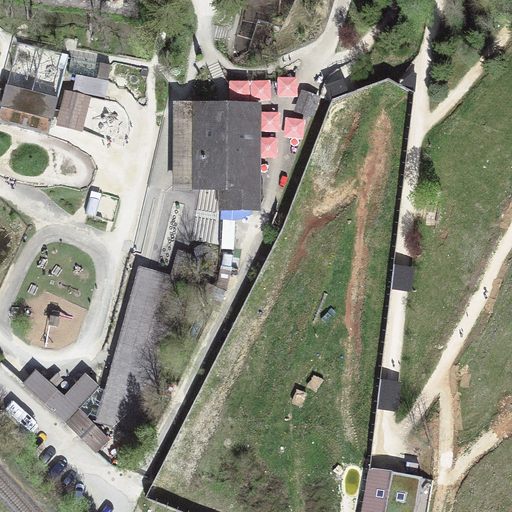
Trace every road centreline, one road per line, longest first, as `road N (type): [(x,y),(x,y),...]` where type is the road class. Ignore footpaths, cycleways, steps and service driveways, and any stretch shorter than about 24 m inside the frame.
road 1 (track): [(437,0),(381,470)]
road 2 (track): [(123,492),(137,485),(232,290)]
road 3 (track): [(416,128),(511,26)]
